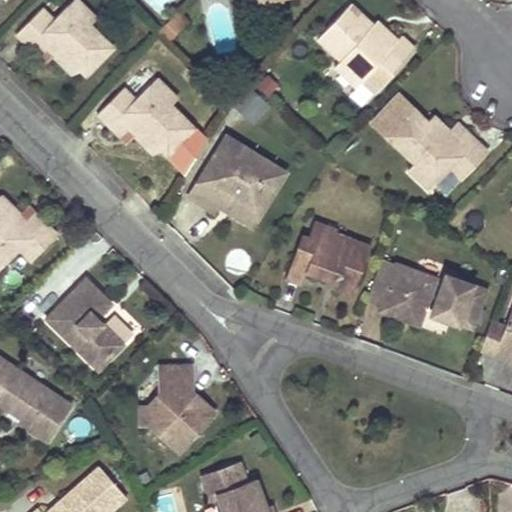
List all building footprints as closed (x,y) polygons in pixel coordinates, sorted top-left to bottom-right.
[(14,31),(27,44),(33,38),(52,57),(67,72),(76,63),(85,72),(108,48),(85,26),(92,19),(73,0),(53,22),(37,6),(14,31)] [(350,1),(319,35),(339,54),(332,61),(357,83),(378,61),(391,73),(416,46),(403,34),(395,43),(376,25),(350,1)] [(178,11),(174,14),(185,25),(188,21),(178,11)] [(174,14),(160,28),(171,39),(185,25),(174,14)] [(403,34),(385,16),(376,25),(395,43),(403,34)] [(52,57),(33,38),(27,44),(46,63),(52,57)] [(175,101),(156,83),(136,104),(120,89),(97,113),(111,127),(117,121),(135,139),(150,154),(159,145),(169,154),(191,131),(168,108),(175,101)] [(251,121),(269,103),(248,84),(231,102),(251,121)] [(446,131),(430,117),(425,122),(415,112),(389,140),(411,159),(404,166),(428,188),(447,168),(458,178),(483,152),(473,142),(465,150),(446,131)] [(117,121),(111,127),(129,145),(135,139),(117,121)] [(473,142),(453,124),(446,131),(465,150),(473,142)] [(270,159),(230,133),(191,193),(208,203),(214,195),(226,203),(232,207),(237,198),(257,211),(279,178),(264,168),(270,159)] [(270,159),(264,168),(279,178),(285,169),(270,159)] [(214,195),(208,203),(221,211),(226,203),(214,195)] [(58,234),(45,220),(37,228),(17,208),(5,196),(0,200),(0,267),(21,246),(34,258),(58,234)] [(237,198),(232,207),(251,219),(257,211),(237,198)] [(45,220),(26,200),(17,208),(37,228),(45,220)] [(350,292),(370,241),(351,234),(349,240),(334,234),(336,229),(312,219),(306,237),(298,233),(282,276),(305,284),(308,273),(332,282),(330,286),(350,292)] [(445,279),(384,254),(367,301),(384,307),(384,309),(412,322),(427,315),(429,310),(472,325),(486,286),(447,271),(445,279)] [(106,304),(82,279),(43,319),(93,369),(119,343),(93,317),(106,304)] [(511,310),(506,327),(491,321),(480,350),(511,362),(511,359),(511,310)] [(424,326),(427,315),(412,322),(424,326)] [(42,438),(65,403),(0,356),(0,402),(19,415),(30,422),(26,429),(42,438)] [(189,357),(155,359),(155,366),(155,373),(168,381),(146,399),(147,421),(177,446),(215,408),(182,378),(190,370),(189,357)] [(137,399),(138,421),(147,421),(146,399),(137,399)] [(30,422),(19,415),(15,422),(26,429),(30,422)] [(98,511),(121,494),(93,465),(42,505),(37,501),(24,511),(98,511)] [(266,511),(253,477),(212,492),(219,511),(266,511)]
